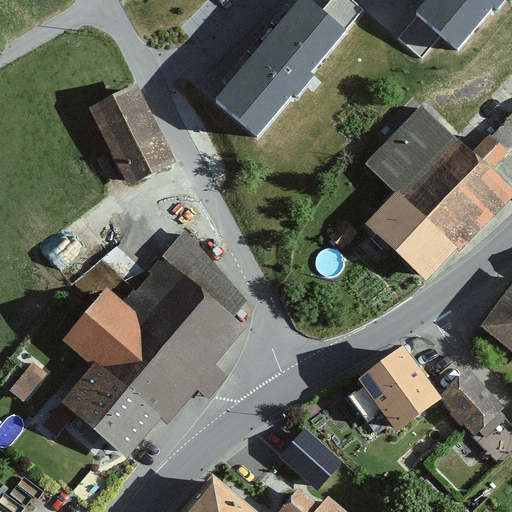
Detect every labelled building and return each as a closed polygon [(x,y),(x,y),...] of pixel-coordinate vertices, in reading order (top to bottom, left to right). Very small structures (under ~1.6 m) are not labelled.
[(318,0),(294,0),(216,94),(259,129),(362,6),(354,0),(329,0),(325,5),(318,0)] [(498,0),(426,0),(397,36),(421,57),(440,34),(458,49),(498,0)] [(189,72),(167,84),(206,154),(227,142),(189,72)] [(363,173),(393,200),(362,234),(426,292),(511,199),(511,191),(495,175),(509,160),(491,143),(511,120),(511,80),(504,85),(453,139),(422,110),(363,173)] [(177,164),(139,85),(95,106),(133,185),(177,164)] [(356,234),(345,223),(328,241),(339,252),(356,234)] [(253,309),(189,233),(132,304),(111,287),(67,341),(96,364),(64,405),(134,460),(195,383),(211,396),(228,374),(213,362),(253,309)] [(511,289),(478,336),(511,361),(511,289)] [(447,396),(414,349),(369,380),(403,427),(447,396)] [(45,380),(32,370),(12,395),(26,405),(45,380)] [(507,417),(470,379),(448,401),(481,434),(487,429),(491,433),(507,417)] [(340,461),(304,431),(282,457),(316,487),(340,461)] [(475,469),(464,457),(453,468),(464,479),(475,469)] [(256,511),(217,479),(188,511),(256,511)] [(343,511),(328,499),(319,510),(300,493),(283,511),(343,511)]
